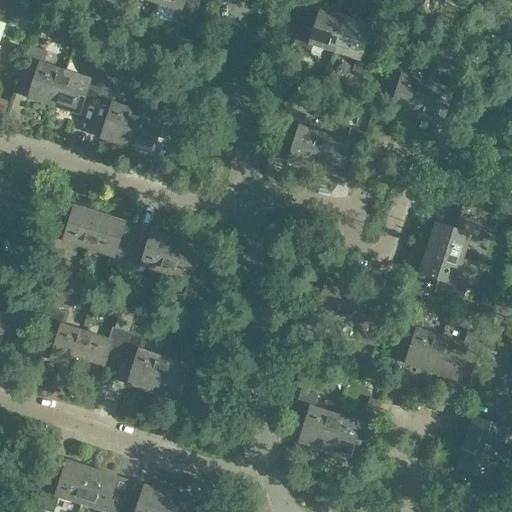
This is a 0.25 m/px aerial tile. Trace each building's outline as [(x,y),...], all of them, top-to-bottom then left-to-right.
[(156,0),(156,3),(178,10),(174,22),(191,27),(199,0),(156,0)] [(405,0),(404,4),(423,10),(419,23),(447,33),(453,16),(441,12),(444,0),(405,0)] [(0,21),(8,24),(14,8),(0,3),(0,21)] [(315,28),(301,24),(292,51),(309,57),(313,45),(335,52),(346,17),(321,9),(315,28)] [(365,44),(371,25),(346,17),(335,52),(357,59),(353,71),(370,76),(379,49),(365,44)] [(511,39),(503,37),(498,54),(511,58),(511,39)] [(192,42),(179,38),(171,63),(180,66),(184,67),(192,42)] [(34,78),(28,97),(54,105),(65,71),(43,63),(46,51),(29,46),(20,74),(34,78)] [(396,89),(390,108),(416,116),(427,81),(406,75),(410,62),(392,57),(383,85),(396,89)] [(79,114),(85,95),(99,99),(108,71),(90,66),(86,77),(65,71),(54,105),(79,114)] [(112,103),(101,137),(126,146),(138,111),(116,104),(125,77),(108,71),(99,99),(112,103)] [(441,124),(447,105),(460,110),(469,81),(453,76),(449,88),(427,81),(416,116),(441,124)] [(0,113),(5,115),(9,103),(0,100),(0,113)] [(152,154),(154,145),(158,134),(171,139),(180,111),(163,106),(159,118),(138,111),(126,146),(152,154)] [(295,141),(294,145),(289,160),(314,168),(325,133),(304,126),(307,114),(290,109),(281,137),(295,141)] [(339,177),(345,157),(358,162),(367,134),(351,129),(347,140),(325,133),(314,168),(339,177)] [(16,216),(22,197),(0,189),(0,228),(7,230),(3,243),(20,248),(29,220),(16,216)] [(503,214),(511,216),(511,200),(508,199),(503,214)] [(62,254),(66,241),(89,248),(100,213),(74,205),(68,224),(54,220),(45,248),(62,254)] [(126,221),(100,213),(89,248),(111,255),(107,267),(124,273),(133,245),(119,240),(126,221)] [(435,222),(427,247),(463,259),(470,237),(482,241),(487,224),(460,215),(455,229),(435,222)] [(152,230),(146,249),(133,245),(124,273),(141,278),(144,266),(166,273),(177,238),(152,230)] [(196,265),(203,246),(177,238),(166,273),(188,280),(184,292),(201,297),(210,270),(196,265)] [(463,259),(427,247),(419,273),(438,279),(434,293),(462,301),(467,284),(456,281),(463,259)] [(298,321),(315,327),(319,315),(341,321),(352,286),(326,278),(320,297),(307,293),(298,321)] [(363,328),(359,340),(376,345),(385,317),(371,313),(377,293),(352,286),(341,321),(363,328)] [(0,342),(4,331),(17,335),(26,307),(9,301),(5,313),(0,311),(0,342)] [(57,339),(50,359),(76,367),(87,331),(65,325),(69,312),(52,307),(43,335),(57,339)] [(411,344),(405,363),(431,371),(442,335),(420,329),(423,317),(406,311),(398,339),(411,344)] [(108,338),(87,331),(76,367),(101,375),(107,356),(121,360),(130,332),(112,326),(108,338)] [(464,342),(442,335),(431,371),(456,379),(462,360),(476,364),(485,336),(467,330),(464,342)] [(146,337),(130,332),(121,360),(134,365),(128,384),(153,392),(164,356),(143,349),(146,337)] [(186,363),(164,356),(153,392),(178,400),(184,380),(198,385),(207,357),(190,351),(186,363)] [(511,371),(508,370),(502,387),(511,389),(511,371)] [(306,422),(300,441),(325,449),(336,414),(314,407),(318,395),(302,389),(293,418),(306,422)] [(350,457),(356,438),(369,442),(378,414),(362,409),(358,421),(336,414),(325,449),(350,457)] [(473,416),(465,441),(501,453),(508,431),(511,432),(511,413),(496,409),(492,422),(473,416)] [(500,496),(505,479),(494,475),(501,453),(465,441),(457,466),(476,473),(472,487),(500,496)] [(59,497),(81,504),(92,468),(67,460),(60,479),(47,475),(38,503),(55,509),(59,497)] [(118,476),(92,468),(81,504),(103,511),(102,511),(121,511),(125,500),(112,496),(118,476)] [(138,504),(125,500),(121,511),(163,511),(170,493),(145,485),(138,504)] [(191,511),(195,501),(170,493),(163,511),(191,511)]
